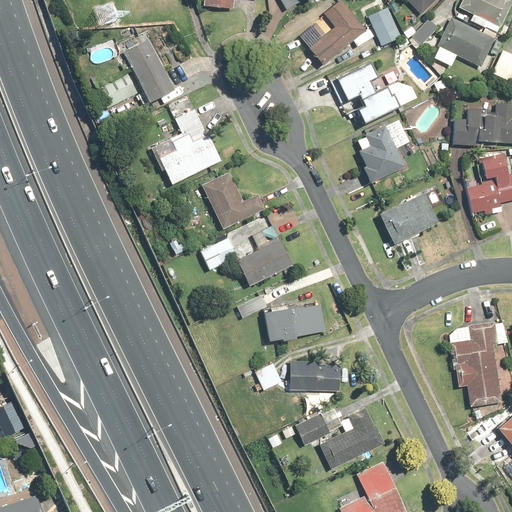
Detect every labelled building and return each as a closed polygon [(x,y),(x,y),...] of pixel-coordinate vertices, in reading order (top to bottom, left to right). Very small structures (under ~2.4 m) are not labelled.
[(286,0),(293,11),(310,0),(286,0)] [(302,33),(326,62),(367,27),(344,0),(339,0),(326,12),(336,24),(327,31),(317,20),(302,33)] [(407,0),(421,14),(435,0),(407,0)] [(437,48),(483,67),(511,0),(462,0),(460,6),(489,18),(485,28),(451,14),(437,48)] [(388,5),(369,15),(384,45),(403,35),(388,5)] [(438,27),(429,19),(417,32),(412,27),(405,34),(411,39),(412,38),(421,46),(438,27)] [(150,36),(123,52),(153,102),(180,86),(150,36)] [(418,52),(411,45),(402,54),(409,61),(418,52)] [(511,51),(504,48),(492,73),(511,81),(511,51)] [(370,59),(338,76),(350,100),(354,97),(367,122),(415,97),(405,78),(385,88),(370,59)] [(128,71),(96,86),(106,107),(138,92),(128,71)] [(155,144),(174,183),(221,160),(189,93),(169,103),(182,131),(155,144)] [(454,117),(452,139),(511,144),(511,98),(496,98),(495,110),(467,108),(466,118),(454,117)] [(410,142),(398,114),(356,131),(363,148),(357,150),(370,181),(409,165),(401,146),(410,142)] [(464,183),(471,216),(511,206),(511,169),(508,151),(478,158),(483,179),(464,183)] [(229,171),(202,183),(225,230),(266,210),(257,192),(243,199),(229,171)] [(428,190),(379,212),(392,241),(441,220),(428,190)] [(228,235),(200,249),(209,267),(237,254),(228,235)] [(283,237),(239,258),(253,286),(296,265),(283,237)] [(268,306),(261,293),(237,306),(244,319),(268,306)] [(325,301),(267,308),(271,338),(328,331),(325,301)] [(504,319),(447,329),(457,386),(467,385),(471,406),(503,401),(493,343),(508,340),(504,319)] [(341,359),(291,358),(290,390),(340,392),(341,359)] [(275,360),(254,370),(264,391),(285,381),(275,360)] [(318,444),(330,468),(383,441),(365,406),(339,419),(345,430),(318,444)] [(321,410),(294,423),(304,443),(331,430),(321,410)] [(511,414),(500,424),(511,439),(511,414)] [(283,443),(277,432),(267,437),(273,448),(283,443)] [(411,511),(412,511),(388,457),(357,471),(367,492),(339,505),(342,511),(411,511)] [(0,511),(45,511),(40,493),(0,504),(0,511)]
